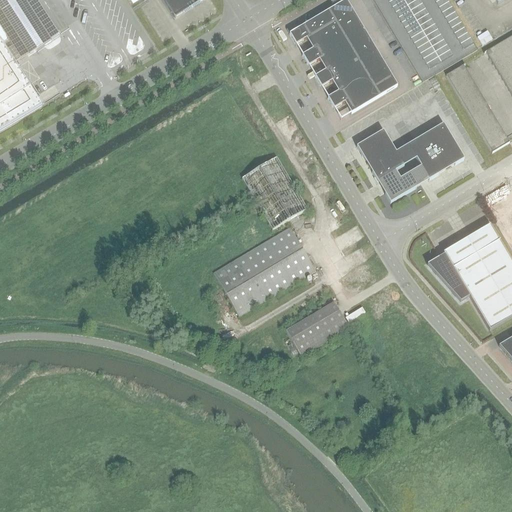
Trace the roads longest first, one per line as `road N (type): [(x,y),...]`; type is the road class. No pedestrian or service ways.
road 1 (unclassified): [(367,511),(312,448),(215,383),(105,344),(0,339)]
road 2 (unclassified): [(0,167),(246,20)]
road 3 (unclassified): [(378,244),(246,20)]
road 4 (unclassified): [(511,406),(378,244)]
road 5 (unclassified): [(511,164),(378,244)]
